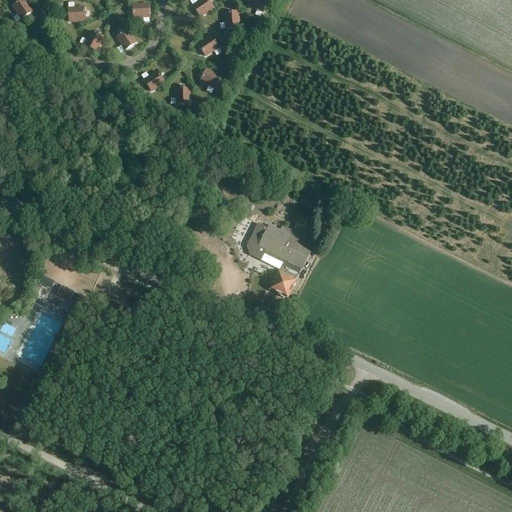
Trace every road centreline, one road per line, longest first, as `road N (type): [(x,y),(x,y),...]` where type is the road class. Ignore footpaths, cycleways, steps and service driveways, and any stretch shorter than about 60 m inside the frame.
road 1 (tertiary): [(366,367),(0,198)]
road 2 (track): [(156,511),(0,433)]
road 3 (unclassified): [(366,367),(286,511)]
road 4 (tertiary): [(511,440),(366,367)]
